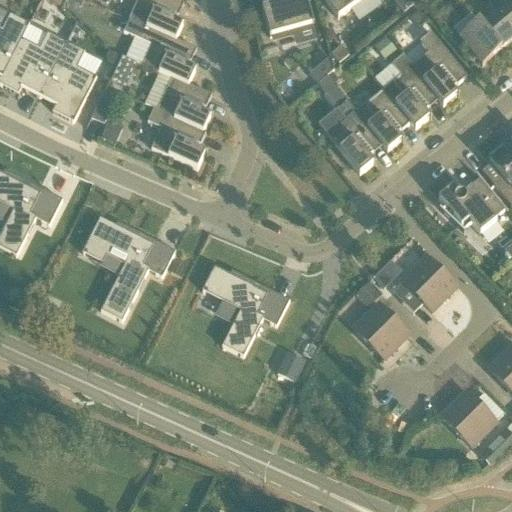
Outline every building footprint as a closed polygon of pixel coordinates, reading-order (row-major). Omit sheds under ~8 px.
[(133,0),(139,3),(130,23),(144,30),(145,28),(177,43),(183,29),(184,27),(176,24),(184,7),(174,2),(168,0),(133,0)] [(314,29),(306,0),(282,0),(284,5),(262,11),(270,40),(312,28),(313,29),(314,29)] [(323,0),(338,21),(368,0),(323,0)] [(399,0),(395,4),(403,15),(421,1),(420,0),(399,0)] [(503,49),(511,41),(511,15),(505,7),(484,25),(503,49)] [(419,14),(411,21),(419,31),(427,24),(419,14)] [(0,31),(0,80),(0,81),(21,42),(29,27),(10,18),(3,33),(0,31)] [(130,23),(124,35),(136,40),(139,41),(152,48),(142,69),(159,76),(172,82),(173,81),(189,88),(196,74),(196,73),(189,69),(197,52),(177,43),(145,28),(144,30),(130,23)] [(503,49),(484,25),(481,28),(479,26),(461,41),(483,69),(496,58),(494,56),(503,49)] [(444,110),(457,99),(458,98),(453,91),(467,79),(430,35),(429,36),(430,36),(419,45),(429,56),(411,71),(438,103),(444,110)] [(0,81),(0,82),(0,88),(18,97),(21,92),(38,100),(66,46),(47,36),(40,52),(21,42),(0,81)] [(386,41),(375,50),(386,64),(397,54),(386,41)] [(66,46),(38,100),(52,108),(56,109),(53,115),(64,121),(74,126),(97,81),(77,71),(85,56),(66,46)] [(332,56),(339,66),(349,58),(342,49),(332,56)] [(108,55),(105,60),(108,67),(113,70),(118,60),(108,55)] [(416,133),(429,121),(430,121),(425,114),(438,103),(411,71),(403,58),(392,68),(401,79),(383,93),(411,126),(416,133)] [(328,79),(333,75),(335,74),(331,59),(329,60),(330,60),(310,77),(318,87),(328,79)] [(333,75),(328,79),(335,88),(340,83),(333,75)] [(327,97),(336,90),(335,88),(328,79),(318,87),(327,97)] [(172,82),(158,114),(204,135),(211,119),(204,116),(212,99),(189,88),(173,81),(172,82)] [(388,155),(401,144),(402,143),(397,137),(411,126),(383,93),(356,116),(383,149),(388,155)] [(102,100),(92,122),(104,128),(114,105),(102,100)] [(360,178),(373,167),(375,166),(369,160),(383,149),(356,116),(347,105),(336,113),(345,124),(328,139),(360,178)] [(154,112),(148,126),(161,132),(152,152),(198,173),(206,156),(198,153),(206,136),(204,135),(158,114),(154,112)] [(511,157),(505,148),(493,157),(495,160),(489,164),(492,167),(503,181),(494,189),(511,210),(511,157)] [(494,222),(505,213),(476,176),(475,177),(480,183),(469,193),(470,194),(465,198),(461,196),(457,197),(452,191),(439,202),(446,211),(443,213),(440,211),(439,212),(464,236),(465,235),(461,231),(470,224),(481,238),(496,225),(494,222)] [(46,232),(53,235),(60,238),(71,216),(36,200),(38,197),(17,187),(16,190),(0,182),(0,211),(24,223),(7,259),(28,270),(46,232)] [(92,265),(108,231),(92,265),(110,274),(114,267),(132,275),(113,316),(135,326),(156,280),(170,287),(182,261),(181,260),(179,264),(144,248),(146,245),(127,236),(126,239),(107,230),(90,265),(92,265)] [(432,316),(457,291),(427,261),(402,285),(432,316)] [(374,282),(384,293),(394,283),(383,273),(374,282)] [(272,329),(279,332),(286,336),(296,313),(262,297),(264,294),(243,284),(241,287),(222,278),(211,302),(249,321),(232,357),(254,367),(272,329)] [(369,285),(355,299),(368,313),(382,298),(369,285)] [(385,363),(409,339),(379,308),(354,333),(385,363)] [(511,395),(511,350),(490,373),(511,395)] [(288,357),(277,378),(293,386),(304,365),(288,357)] [(472,451),(474,449),(497,426),(467,396),(442,421),(472,451)] [(490,469),(511,446),(511,436),(507,432),(506,431),(479,459),(488,468),(490,469)]
